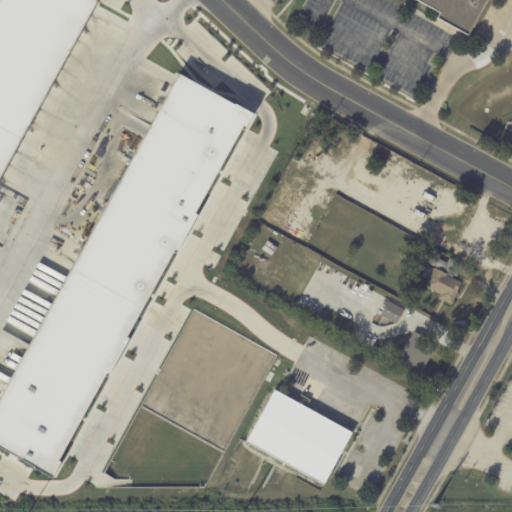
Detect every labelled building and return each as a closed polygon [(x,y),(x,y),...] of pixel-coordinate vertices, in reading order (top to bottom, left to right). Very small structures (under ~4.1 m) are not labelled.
[(96,0),(0,175),(0,0),(96,0)] [(491,0),(471,37),(440,20),(443,15),(415,0),(491,0)] [(0,396),(180,71),(253,111),(52,475),(0,445),(0,396)] [(500,224),(481,260),(465,251),(474,234),(472,232),(475,226),(477,228),(484,215),(500,224)] [(452,260),(465,266),(459,278),(457,277),(456,279),(461,281),(461,280),(466,282),(455,306),(441,299),(443,295),(428,288),(432,280),(425,276),(430,266),(426,264),(432,251),(443,256),(441,259),(450,264),(452,260)] [(405,311),(398,324),(382,316),(390,302),(406,310),(405,311)] [(423,335),(428,338),(426,342),(433,345),(431,348),(436,350),(423,373),(400,360),(416,331),(423,335)] [(287,397),(353,433),(325,486),(248,443),(276,391),(287,397)]
